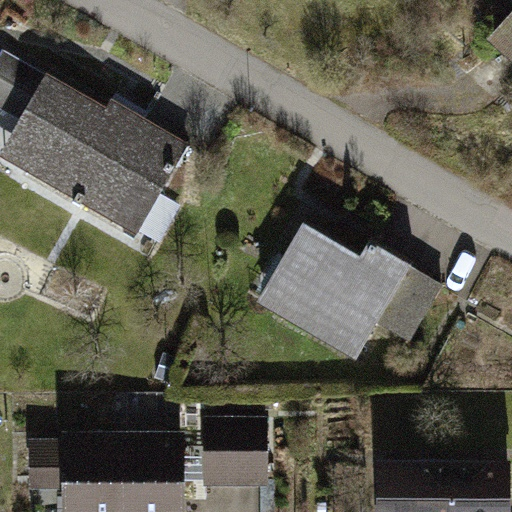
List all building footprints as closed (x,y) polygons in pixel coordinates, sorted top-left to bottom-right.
[(511,54),(511,0),(491,0),(511,18),(511,27),(498,42),(511,54)] [(110,105),(49,73),(3,159),(149,235),(197,143),(113,99),(110,105)] [(0,144),(3,146),(18,115),(0,106),(0,144)] [(366,258),(307,223),(260,302),(363,363),(385,327),(414,344),(448,287),(375,243),(366,258)] [(268,414),(205,414),(206,489),(269,488),(268,414)] [(190,511),(190,435),(69,435),(69,511),(190,511)] [(511,511),(511,462),(385,466),(385,511),(511,511)]
